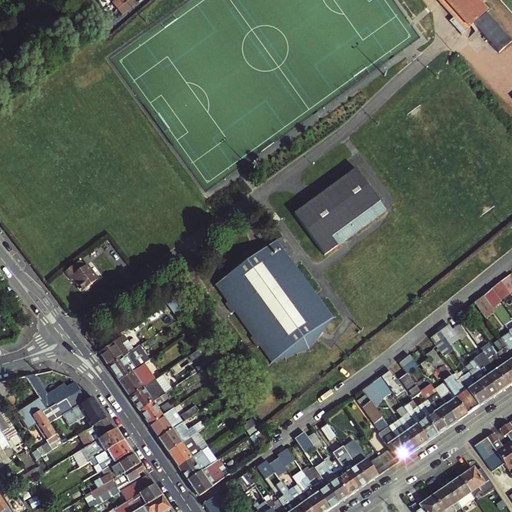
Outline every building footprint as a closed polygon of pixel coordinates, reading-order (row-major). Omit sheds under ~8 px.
[(113,0),(123,13),(128,9),(120,0),(113,0)] [(120,0),(128,9),(137,2),(135,0),(120,0)] [(462,30),(487,8),(480,0),(442,0),(454,13),(450,17),(462,30)] [(347,167),(333,178),(286,213),(317,254),(361,220),(378,207),(370,195),(360,179),(347,167)] [(271,237),(236,252),(214,281),(228,300),(226,302),(232,310),(235,308),(253,332),(251,334),(257,342),(260,340),(272,356),(307,343),(329,311),(271,237)] [(98,278),(87,264),(85,265),(80,259),(65,271),(72,280),(74,278),(83,290),(98,278)] [(511,292),(511,278),(510,276),(501,283),(509,294),(511,292)] [(501,300),(509,294),(501,283),(494,289),(501,300)] [(476,307),(489,326),(499,319),(486,300),(476,307)] [(440,332),(448,344),(457,338),(448,325),(440,332)] [(453,331),(460,341),(467,336),(460,326),(453,331)] [(511,357),(511,336),(508,331),(498,338),(500,341),(511,357)] [(449,344),(448,344),(440,332),(431,339),(439,351),(449,344)] [(110,368),(135,350),(125,335),(99,353),(110,368)] [(500,352),(496,355),(511,376),(511,357),(500,341),(494,345),(500,352)] [(141,346),(135,350),(110,368),(119,382),(144,365),(145,365),(150,361),(141,346)] [(216,360),(207,346),(190,358),(199,371),(216,360)] [(488,361),(507,388),(511,384),(511,376),(496,355),(491,348),(486,351),(491,359),(488,361)] [(479,407),(457,375),(456,374),(452,376),(435,351),(427,356),(429,360),(442,378),(446,384),(467,416),(479,407)] [(478,368),(498,395),(507,388),(488,361),(484,355),(478,359),(482,365),(478,368)] [(419,368),(410,356),(400,363),(408,374),(409,375),(419,368)] [(442,378),(429,360),(422,366),(429,377),(434,374),(438,381),(442,378)] [(469,374),(488,401),(498,395),(478,368),(474,361),(468,364),(473,372),(469,374)] [(154,381),(144,365),(119,382),(130,398),(154,381)] [(466,369),(457,375),(479,407),(488,401),(469,374),(466,369)] [(396,398),(405,392),(390,371),(382,377),(396,398)] [(140,412),(166,394),(167,393),(174,389),(164,374),(154,381),(130,398),(140,412)] [(416,399),(423,394),(409,375),(408,374),(401,378),(416,399)] [(48,410),(80,391),(76,384),(67,389),(66,386),(54,393),(53,393),(49,395),(36,375),(28,377),(48,410)] [(28,377),(19,379),(41,414),(43,412),(48,410),(28,377)] [(390,392),(380,378),(373,384),(377,389),(382,398),(390,392)] [(375,409),(378,407),(369,394),(377,389),(373,384),(363,391),(367,397),(375,409)] [(435,391),(438,394),(457,423),(467,416),(446,384),(435,391)] [(382,398),(377,389),(369,394),(378,407),(385,402),(382,398)] [(50,424),(56,421),(64,416),(68,414),(87,402),(80,391),(48,410),(43,412),(50,424)] [(140,412),(149,426),(164,416),(157,407),(170,399),(166,394),(140,412)] [(428,401),(448,429),(457,423),(438,394),(428,401)] [(408,456),(389,429),(375,409),(367,397),(359,402),(375,425),(381,434),(379,435),(389,450),(379,457),(388,470),(408,456)] [(87,402),(68,414),(64,416),(70,427),(85,418),(91,429),(108,418),(94,398),(87,402)] [(437,436),(448,429),(428,401),(417,409),(437,436)] [(167,414),(173,410),(176,408),(172,402),(162,408),(167,414)] [(413,402),(404,409),(427,443),(437,436),(417,409),(413,402)] [(0,428),(9,443),(20,436),(0,405),(0,428)] [(182,416),(186,421),(196,414),(201,411),(197,406),(182,416)] [(393,412),(400,422),(419,449),(427,443),(404,409),(402,406),(393,412)] [(32,419),(25,408),(15,414),(26,430),(35,424),(48,445),(38,451),(43,458),(63,446),(50,424),(43,412),(41,414),(32,419)] [(159,440),(183,424),(173,410),(167,414),(164,416),(149,426),(159,440)] [(91,429),(79,436),(87,448),(116,431),(108,418),(91,429)] [(400,422),(389,429),(408,456),(419,449),(400,422)] [(201,423),(195,428),(198,434),(202,431),(205,429),(201,423)] [(188,432),(183,424),(159,440),(169,454),(193,438),(198,434),(195,428),(188,432)] [(511,446),(505,451),(494,435),(487,439),(496,452),(505,464),(509,470),(511,468),(511,427),(509,424),(499,431),(505,439),(508,437),(511,442),(511,446)] [(331,441),(336,438),(329,427),(324,430),(331,441)] [(9,443),(0,428),(0,447),(8,460),(17,454),(14,450),(9,443)] [(124,442),(116,431),(87,448),(82,451),(89,463),(92,461),(106,452),(124,442)] [(198,434),(193,438),(202,451),(211,445),(202,431),(198,434)] [(271,443),(263,432),(256,437),(263,448),(271,443)] [(309,438),(317,450),(323,446),(314,434),(309,438)] [(20,436),(9,443),(14,450),(24,443),(20,436)] [(312,453),(317,450),(309,438),(308,437),(303,440),(312,453)] [(178,468),(202,451),(193,438),(169,454),(178,468)] [(496,452),(487,439),(481,443),(490,456),(496,452)] [(99,473),(111,466),(131,454),(124,442),(106,452),(92,461),(95,466),(99,473)] [(344,449),(369,484),(388,470),(379,457),(369,464),(354,442),(344,449)] [(490,456),(481,443),(474,447),(484,460),(490,456)] [(178,468),(188,481),(212,465),(221,459),(211,445),(202,451),(178,468)] [(334,455),(339,462),(359,491),(369,484),(344,449),(343,448),(334,455)] [(496,452),(490,456),(498,468),(505,464),(496,452)] [(131,454),(111,466),(115,472),(83,492),(86,498),(92,495),(141,465),(134,453),(131,454)] [(498,468),(490,456),(484,460),(492,472),(498,468)] [(359,491),(339,462),(335,465),(329,457),(324,461),(349,498),(359,491)] [(197,495),(202,495),(202,494),(231,474),(221,459),(212,465),(188,481),(197,495)] [(316,511),(327,511),(329,511),(304,474),(295,461),(288,466),(296,477),(298,475),(302,481),(297,485),(299,487),(316,511)] [(324,461),(314,468),(339,504),(349,498),(324,461)] [(138,475),(145,471),(141,465),(92,495),(99,506),(122,492),(131,486),(141,480),(138,475)] [(304,474),(329,511),(339,504),(314,468),(304,474)] [(475,468),(461,478),(474,497),(482,492),(486,499),(497,492),(482,469),(477,472),(475,468)] [(284,497),(279,500),(286,511),(300,511),(284,487),(278,478),(275,474),(268,479),(276,491),(279,489),(284,497)] [(128,502),(113,511),(135,511),(162,496),(148,475),(141,480),(131,486),(122,492),(128,502)] [(246,475),(237,482),(245,494),(249,492),(255,487),(246,475)] [(461,478),(447,487),(462,509),(464,511),(478,502),(474,497),(461,478)] [(294,480),(288,484),(293,491),(299,487),(297,485),(294,480)] [(316,511),(299,487),(293,491),(288,484),(284,487),(300,511),(316,511)] [(447,487),(433,497),(444,511),(457,511),(462,509),(447,487)] [(1,511),(8,508),(0,494),(0,511),(1,511)] [(168,511),(171,510),(162,496),(135,511),(168,511)] [(444,511),(433,497),(419,506),(418,504),(411,508),(414,511),(418,511),(422,510),(423,511),(444,511)] [(226,511),(220,504),(216,507),(211,500),(204,505),(209,511),(226,511)] [(267,504),(272,511),(286,511),(279,500),(273,504),(271,500),(267,503),(267,504)]
